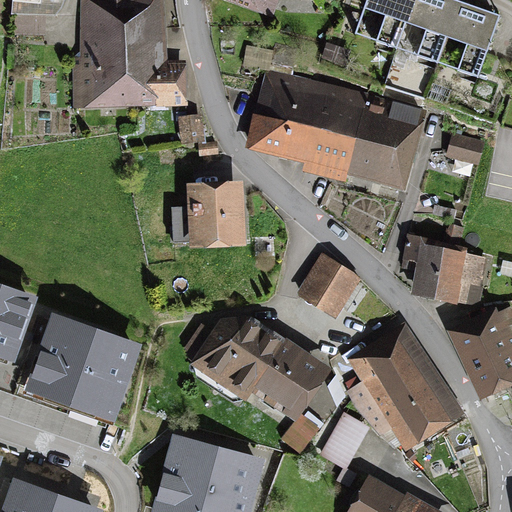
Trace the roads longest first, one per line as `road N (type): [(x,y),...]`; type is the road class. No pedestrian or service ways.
road 1 (residential): [(189,0),(192,46),(230,147),(420,327),(501,462)]
road 2 (residential): [(0,427),(111,462),(131,511)]
